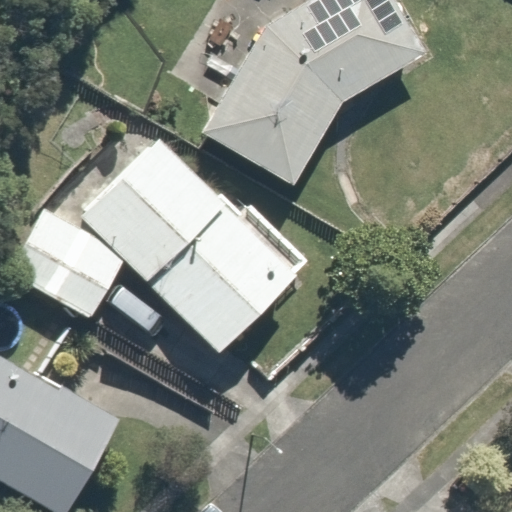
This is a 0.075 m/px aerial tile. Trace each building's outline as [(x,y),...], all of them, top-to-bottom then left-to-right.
[(405,50),(380,0),(271,0),(249,11),(184,129),(273,178),(320,91),(405,50)] [(150,126),(65,209),(196,345),(282,261),(150,126)] [(107,256),(32,208),(0,258),(0,264),(72,311),(107,256)] [(102,410),(0,351),(0,485),(44,511),(102,410)] [(143,383),(81,351),(65,382),(127,414),(143,383)] [(511,511),(511,499),(494,511),(511,511)]
